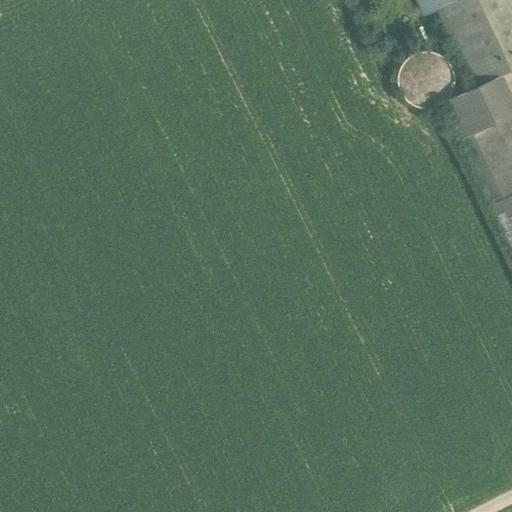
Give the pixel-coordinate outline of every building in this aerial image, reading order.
[(438,8),(454,0),(420,0),(427,13),(438,8)] [(511,0),(454,0),(438,8),(476,86),(501,74),(511,68),(511,0)] [(452,89),(454,79),(452,68),(446,59),(436,52),(426,50),(415,53),(406,59),(400,68),(397,79),(400,90),(406,99),(415,105),(426,107),(437,105),(446,99),(452,89)] [(476,86),(444,101),(461,136),(476,129),(479,128),(511,111),(511,97),(501,74),(476,86)] [(511,111),(479,128),(476,129),(506,195),(507,195),(511,192),(511,111)] [(506,195),(476,129),(461,136),(492,202),(506,195)] [(511,192),(507,195),(506,195),(492,202),(511,243),(511,192)]
